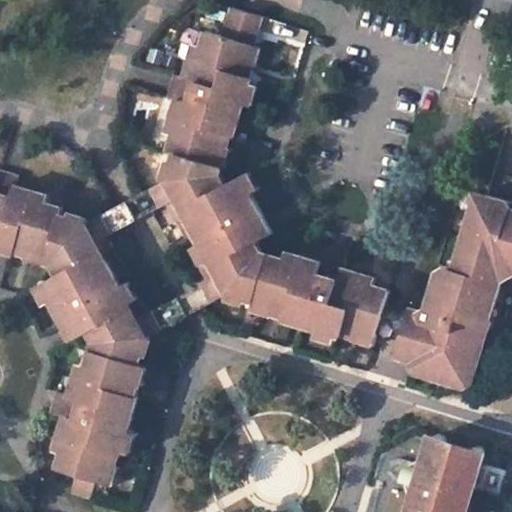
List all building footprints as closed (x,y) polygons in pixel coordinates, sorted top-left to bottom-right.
[(256,15),(225,7),(217,35),(201,31),(195,49),(187,47),(178,80),(170,77),(164,98),(172,101),(163,134),(170,136),(166,152),(173,154),(166,182),(151,190),(161,208),(168,204),(176,200),(193,231),(201,245),(218,276),(209,281),(204,285),(214,303),(228,295),(256,303),(274,308),(293,313),(291,319),(290,322),(318,329),(338,335),(338,331),(340,326),(357,330),(378,336),(378,334),(387,306),(392,289),(377,285),(379,276),(346,267),(349,255),(327,249),(323,261),(291,251),(289,259),(266,252),(260,241),(274,233),(251,192),(242,176),(227,183),(221,171),(222,165),(215,163),(220,145),(226,125),(230,127),(234,128),(242,100),(247,82),(242,80),(238,79),(243,60),(248,42),(242,41),(246,26),(252,28),(256,15)] [(248,42),(252,28),(246,26),(242,41),(248,42)] [(247,62),(251,63),(256,45),(248,42),(243,60),(247,62)] [(242,80),(247,62),(243,60),(238,79),(242,80)] [(242,100),(250,103),(255,84),(247,82),(242,100)] [(226,147),(230,127),(226,125),(220,145),(226,147)] [(226,147),(220,145),(215,163),(222,165),(225,166),(229,148),(226,147)] [(251,192),(260,187),(251,171),(242,176),(251,192)] [(111,276),(94,244),(102,240),(108,237),(99,219),(85,228),(57,220),(59,214),(42,209),(45,201),(13,191),(16,183),(0,179),(0,256),(5,258),(6,255),(8,250),(24,255),(43,260),(41,268),(49,270),(55,281),(41,289),(50,306),(71,345),(86,339),(92,348),(85,373),(78,370),(69,402),(57,399),(50,421),(63,425),(53,458),(59,460),(54,477),(73,481),(69,496),(89,502),(94,486),(104,488),(110,467),(114,451),(120,452),(123,453),(129,434),(137,406),(135,405),(129,403),(134,386),(140,367),(148,339),(160,332),(150,313),(144,316),(135,321),(118,289),(111,276)] [(151,190),(139,197),(149,214),(161,208),(151,190)] [(482,195),(479,194),(471,197),(466,214),(471,218),(477,215),(482,195)] [(511,203),(482,195),(477,215),(471,218),(456,270),(445,267),(439,270),(428,307),(419,311),(408,308),(407,312),(399,339),(394,354),(413,360),(431,366),(428,376),(459,385),(465,366),(475,369),(483,339),(478,338),(482,325),(487,312),(492,309),(500,276),(497,269),(508,263),(511,269),(511,210),(510,210),(511,203)] [(139,197),(127,204),(136,221),(149,214),(139,197)] [(184,236),(193,231),(176,200),(168,204),(184,236)] [(127,204),(112,211),(122,229),(136,221),(127,204)] [(112,211),(99,219),(108,237),(122,229),(112,211)] [(184,236),(192,250),(201,245),(193,231),(184,236)] [(119,271),(102,240),(94,244),(111,276),(119,271)] [(192,250),(209,281),(218,276),(201,245),(192,250)] [(6,255),(23,260),(24,255),(8,250),(6,255)] [(23,260),(21,265),(41,270),(41,268),(43,260),(24,255),(23,260)] [(500,276),(511,270),(511,269),(508,263),(497,269),(500,276)] [(127,284),(119,271),(111,276),(118,289),(127,284)] [(127,284),(118,289),(135,321),(144,316),(127,284)] [(201,310),(214,303),(204,285),(190,291),(201,310)] [(41,289),(31,294),(40,312),(50,306),(41,289)] [(190,291),(177,298),(188,317),(201,310),(190,291)] [(188,317),(177,298),(163,305),(174,325),(188,317)] [(256,303),(253,316),(271,320),(272,314),(274,308),(256,303)] [(163,305),(150,313),(160,332),(174,325),(163,305)] [(407,312),(387,306),(378,334),(399,339),(407,312)] [(272,314),(291,319),(293,313),(274,308),(272,314)] [(488,327),(491,328),(496,315),(492,309),(487,312),(482,325),(488,327)] [(483,339),(488,327),(482,325),(478,338),(483,339)] [(338,331),(355,336),(357,330),(340,326),(338,331)] [(318,329),(316,338),(336,344),(338,335),(318,329)] [(355,336),(354,341),(375,346),(378,336),(357,330),(355,336)] [(413,360),(411,364),(416,372),(428,376),(431,366),(413,360)] [(470,384),(475,369),(465,366),(459,385),(463,387),(470,384)] [(139,388),(146,390),(152,371),(140,367),(134,386),(139,388)] [(135,405),(139,388),(134,386),(129,403),(135,405)] [(123,453),(132,456),(138,436),(129,434),(123,453)] [(467,511),(472,498),(478,500),(490,460),(490,456),(488,454),(485,452),(481,452),(478,454),(476,457),(451,450),(451,447),(451,444),(447,440),(442,440),(440,441),(438,443),(430,467),(437,469),(436,473),(421,469),(419,475),(412,473),(408,485),(415,488),(413,494),(428,498),(427,504),(420,502),(416,511),(467,511)] [(115,469),(120,452),(114,451),(110,467),(115,469)] [(104,488),(115,492),(121,470),(115,469),(110,467),(104,488)] [(472,498),(467,511),(474,511),(478,500),(472,498)]
